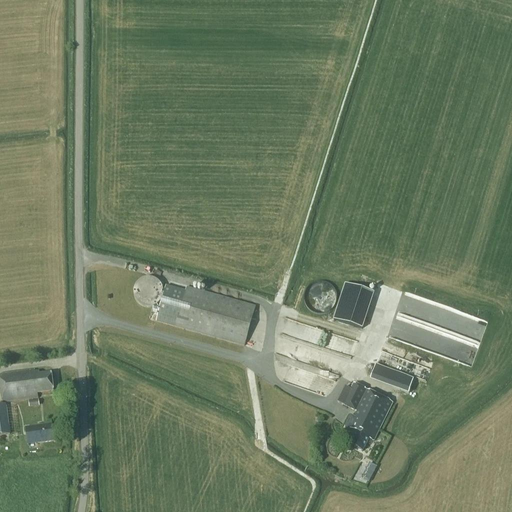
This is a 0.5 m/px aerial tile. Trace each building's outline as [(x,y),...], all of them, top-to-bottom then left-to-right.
[(162,297),(163,293),(162,288),(160,284),(157,281),(153,278),(148,278),(144,278),(139,281),(136,284),(134,288),(133,293),(134,297),(136,301),(139,305),(144,307),(148,307),(153,307),(157,305),(160,301),(162,297)] [(345,283),(336,320),(365,328),(375,291),(345,283)] [(185,291),(165,287),(156,325),(245,347),(256,305),(186,287),(185,291)] [(344,351),(355,354),(358,340),(333,334),(330,343),(341,346),(341,345),(345,346),(344,351)] [(408,394),(414,378),(375,364),(370,380),(408,394)] [(38,394),(53,392),(50,374),(39,375),(39,372),(35,372),(35,371),(0,375),(0,379),(3,403),(38,398),(38,394)] [(348,397),(344,405),(356,411),(353,417),(350,415),(344,427),(353,431),(351,436),(353,437),(349,445),(363,452),(369,439),(373,441),(392,403),(354,384),(351,390),(348,397)] [(345,387),(342,394),(348,397),(351,390),(345,387)] [(12,406),(6,407),(6,404),(0,405),(0,435),(15,433),(12,406)] [(28,445),(54,441),(52,425),(26,428),(28,445)] [(368,463),(364,470),(372,474),(375,467),(368,463)]
